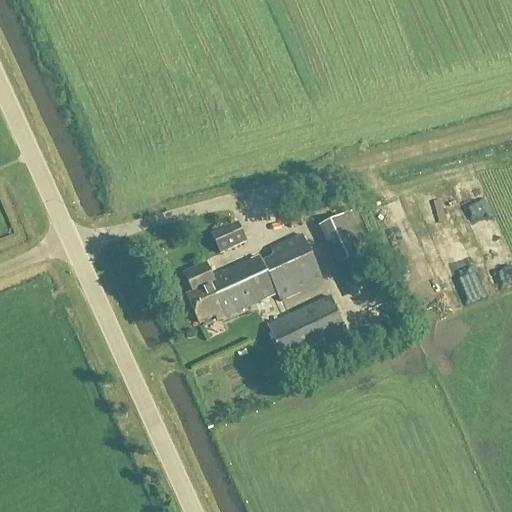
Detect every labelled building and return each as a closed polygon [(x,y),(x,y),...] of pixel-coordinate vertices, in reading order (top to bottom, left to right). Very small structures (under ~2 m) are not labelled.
[(470,227),(490,288),(511,281),(511,274),(497,229),(490,231),(485,217),(507,210),(503,196),(511,192),(511,174),(472,187),(474,192),(456,198),(466,228),(470,227)] [(372,264),(368,255),(350,215),(321,229),(339,268),(352,302),(368,294),(357,269),(372,264)] [(245,243),(237,226),(212,238),(220,255),(245,243)] [(279,304),(323,284),(302,238),(271,252),(274,259),(262,264),(260,260),(212,281),(206,266),(184,276),(192,295),(186,298),(199,326),(215,318),(217,323),(275,297),(279,304)] [(408,296),(421,326),(443,316),(430,286),(408,296)] [(346,338),(328,300),(267,328),(285,367),(325,348),(330,357),(342,350),(338,342),(346,338)] [(244,346),(206,363),(215,382),(205,387),(220,421),(268,400),(244,346)]
